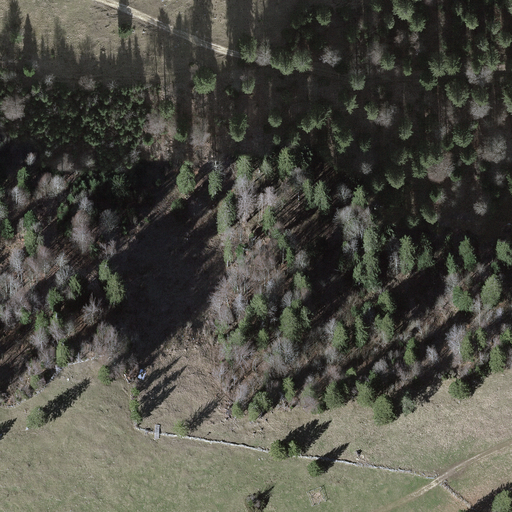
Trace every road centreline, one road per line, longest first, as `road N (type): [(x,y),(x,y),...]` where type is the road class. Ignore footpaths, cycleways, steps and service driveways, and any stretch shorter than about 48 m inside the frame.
road 1 (track): [(96,0),(263,60),(336,76),(511,69)]
road 2 (track): [(376,511),(511,440)]
